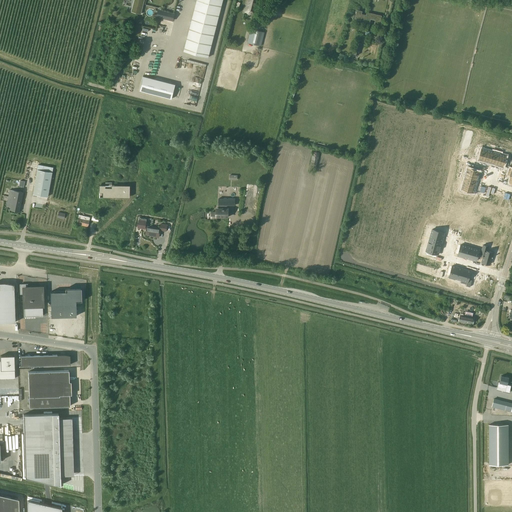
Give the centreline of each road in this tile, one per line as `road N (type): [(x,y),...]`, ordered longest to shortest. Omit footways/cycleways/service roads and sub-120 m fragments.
road 1 (tertiary): [(481,339),(140,264)]
road 2 (unclassified): [(0,334),(91,350),(98,511)]
road 3 (unclassified): [(476,511),(475,399),(488,340)]
